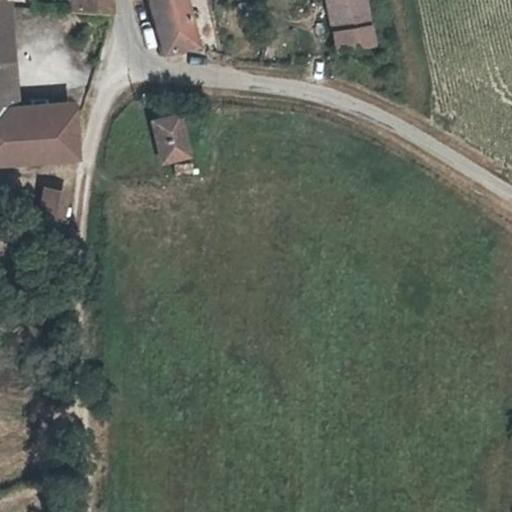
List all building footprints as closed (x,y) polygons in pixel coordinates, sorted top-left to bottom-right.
[(84,0),(84,13),(110,14),(108,0),(84,0)] [(204,47),(191,0),(148,0),(161,56),(204,47)] [(377,43),(365,0),(334,0),(343,33),(338,35),(342,52),(366,45),(377,43)] [(0,116),(10,116),(7,89),(0,89),(0,116)] [(86,110),(35,114),(38,166),(74,164),(86,110)] [(0,168),(38,166),(35,114),(10,116),(0,116),(0,168)] [(177,120),(150,126),(158,164),(186,159),(177,120)] [(54,203),(34,204),(36,241),(57,240),(54,203)]
